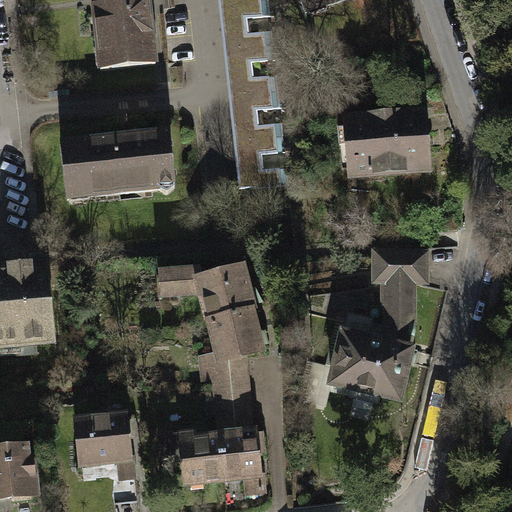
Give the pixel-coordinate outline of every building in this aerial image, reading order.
[(115,0),(116,3),(91,5),(96,70),(153,66),(148,0),(115,0)] [(267,0),(263,0),(218,5),(223,52),(273,46),(267,0)] [(300,0),(305,15),(350,0),(300,0)] [(273,46),(223,52),(228,96),(278,91),(273,46)] [(278,91),(228,96),(233,142),(283,137),(278,91)] [(425,113),(345,121),(349,180),(430,171),(425,113)] [(166,132),(60,144),(67,200),(157,189),(166,196),(174,188),(166,132)] [(283,137),(233,142),(238,191),(288,185),(283,137)] [(425,255),(374,255),(374,283),(383,283),(414,283),(425,283),(425,255)] [(0,271),(0,356),(20,355),(19,346),(51,343),(44,267),(0,271)] [(201,278),(198,270),(160,274),(162,296),(198,291),(208,320),(249,310),(251,309),(240,269),(201,278)] [(373,320),(349,317),(329,383),(349,387),(348,398),(379,405),(379,396),(399,399),(412,349),(408,348),(413,328),(414,283),(383,283),(382,304),(386,307),(385,327),(371,327),(373,320)] [(249,310),(208,320),(216,353),(218,362),(242,356),(260,352),(249,310)] [(213,379),(216,391),(246,389),(242,356),(218,362),(216,353),(199,355),(201,380),(213,379)] [(216,391),(217,405),(247,403),(246,389),(216,391)] [(217,405),(218,421),(248,418),(247,403),(217,405)] [(125,416),(75,421),(79,464),(129,459),(125,416)] [(250,433),(248,418),(218,421),(220,436),(250,433)] [(220,436),(224,479),(246,477),(247,493),(262,492),(260,474),(258,474),(254,433),(250,433),(220,436)] [(182,455),(185,482),(224,479),(220,436),(195,440),(196,435),(163,436),(159,442),(162,455),(182,455)] [(25,447),(0,448),(0,498),(12,497),(12,501),(32,500),(31,495),(34,494),(32,462),(26,462),(25,447)]
